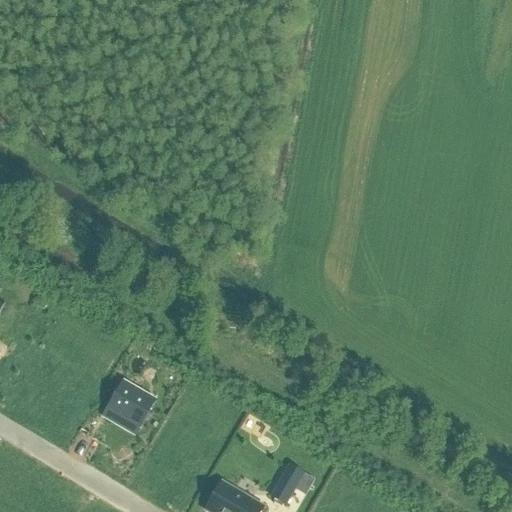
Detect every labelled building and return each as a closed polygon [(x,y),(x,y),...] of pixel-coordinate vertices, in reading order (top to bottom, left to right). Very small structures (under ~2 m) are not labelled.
[(124,387),(105,418),(116,424),(120,417),(139,429),(153,405),(124,387)] [(171,439),(148,478),(175,494),(181,485),(178,483),(184,473),(187,475),(199,455),(171,439)] [(290,468),(271,499),(285,508),(296,490),(304,476),(290,468)] [(304,476),(296,490),(306,496),(314,482),(304,476)] [(222,485),(206,511),(262,511),(264,510),(222,485)]
